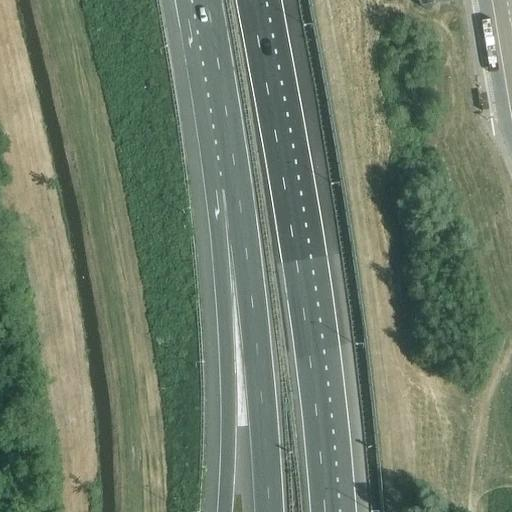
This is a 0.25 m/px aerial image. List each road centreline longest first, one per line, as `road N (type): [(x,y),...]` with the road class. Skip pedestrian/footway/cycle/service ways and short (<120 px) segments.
road 1 (motorway): [(324,511),(311,368),(250,0)]
road 2 (motorway): [(238,189),(269,511)]
road 3 (motorway): [(238,189),(225,511)]
road 4 (motorway): [(206,0),(238,189)]
